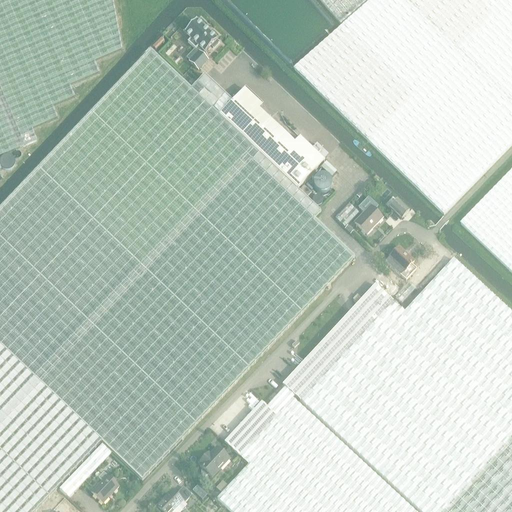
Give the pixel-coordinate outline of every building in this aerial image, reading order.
[(0,0),(0,170),(1,171),(0,169),(0,156),(5,154),(25,146),(37,141),(32,129),(57,118),(52,107),(74,97),(69,86),(99,73),(94,61),(121,50),(112,4),(111,0),(0,0)] [(511,0),(372,0),(341,28),(293,70),(395,168),(443,215),(457,200),(486,170),(511,143),(511,0)] [(318,0),(340,25),(369,0),(318,0)] [(217,40),(196,21),(184,34),(190,39),(187,43),(194,50),(186,58),(189,61),(188,62),(198,71),(207,61),(201,56),(204,53),(205,53),(210,47),(213,49),(218,43),(216,41),(217,40)] [(161,39),(152,47),(155,51),(164,42),(161,39)] [(298,192),(296,190),(219,115),(232,102),(205,75),(191,89),(151,50),(0,210),(0,511),(33,511),(99,443),(102,445),(59,491),(68,500),(111,454),(140,481),(352,258),(312,219),(319,212),(305,199),(298,192)] [(244,89),(232,102),(219,115),(296,190),(324,161),(300,138),(294,144),(258,110),(261,106),(244,89)] [(330,180),(337,173),(326,162),(320,168),(323,171),(311,184),(323,196),(334,184),(330,180)] [(511,171),(460,225),(499,262),(496,265),(505,274),(508,271),(511,274),(511,171)] [(303,186),(298,192),(305,199),(311,193),(303,186)] [(389,208),(393,212),(388,216),(396,224),(408,212),(396,201),(389,208)] [(381,219),(369,208),(365,203),(358,210),(362,213),(352,223),(365,236),(381,219)] [(349,204),(335,219),(344,228),(358,213),(349,204)] [(416,271),(411,266),(414,262),(399,248),(389,259),(403,273),(404,273),(400,276),(406,282),(416,271)] [(391,302),(298,402),(417,511),(511,511),(511,317),(453,261),(451,263),(403,313),(391,302)] [(409,284),(395,299),(401,304),(415,289),(409,284)] [(374,286),(282,386),(285,388),(294,398),(298,402),(391,302),(374,286)] [(360,297),(357,294),(351,300),(354,303),(360,297)] [(248,466),(217,500),(230,511),(413,511),(292,400),(294,398),(285,388),(266,408),(276,417),(249,447),(258,455),(248,466)] [(261,404),(224,444),(239,457),(248,466),(258,455),(249,447),(276,417),(266,408),(264,406),(261,404)] [(211,478),(228,459),(216,448),(209,456),(207,454),(198,463),(200,465),(199,467),(202,469),(200,471),(200,474),(204,477),(206,477),(208,475),(211,478)] [(98,479),(101,482),(91,493),(102,504),(118,488),(103,474),(98,479)] [(222,481),(215,488),(221,494),(228,487),(222,481)] [(197,486),(192,491),(202,501),(207,496),(197,486)] [(183,488),(176,496),(171,491),(156,507),(161,511),(180,511),(187,506),(184,504),(191,496),(183,488)]
